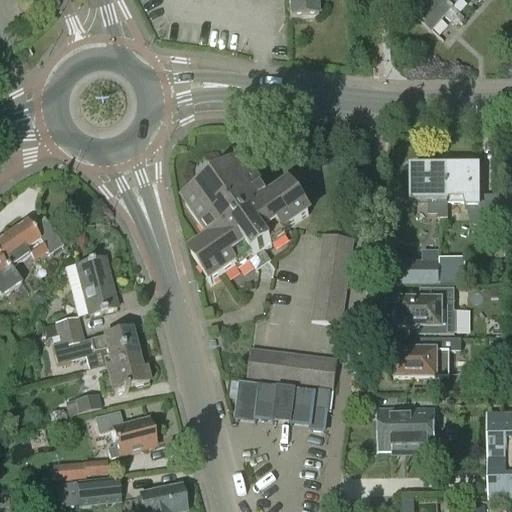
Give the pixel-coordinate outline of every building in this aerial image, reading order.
[(288,0),(290,21),(317,20),(315,0),(288,0)] [(439,0),(432,0),(415,19),(430,33),(443,19),(455,30),(463,21),(451,11),(439,0)] [(439,0),(451,11),(460,0),(466,0),(475,8),(482,0),(439,0)] [(242,165),(184,206),(210,243),(190,256),(211,285),(235,268),(237,272),(271,248),(269,244),(308,217),(288,188),(268,202),(242,165)] [(450,171),(447,171),(447,206),(465,206),(467,212),(472,226),(495,226),(495,199),(479,199),(479,171),(462,171),(462,168),(450,168),(450,171)] [(410,171),(410,203),(437,203),(437,222),(447,222),(447,206),(447,171),(410,171)] [(0,301),(1,301),(8,310),(26,296),(20,288),(21,287),(9,271),(29,257),(25,252),(38,244),(48,258),(63,248),(43,220),(30,229),(26,224),(0,242),(0,301)] [(323,238),(310,324),(340,329),(340,326),(353,242),(323,238)] [(394,266),(393,286),(435,288),(436,256),(422,256),(422,267),(394,266)] [(102,262),(75,269),(89,320),(116,313),(102,262)] [(460,264),(436,264),(435,288),(459,288),(460,264)] [(490,290),(490,300),(502,300),(502,290),(490,290)] [(393,311),(393,322),(397,324),(397,330),(439,331),(440,314),(453,315),(453,292),(426,292),(426,304),(397,303),(397,309),(393,311)] [(76,322),(54,328),(58,340),(80,334),(76,322)] [(129,333),(89,344),(97,373),(105,371),(137,363),(129,333)] [(80,334),(58,340),(61,353),(83,347),(80,334)] [(388,362),(388,373),(391,375),(391,381),(447,381),(447,355),(459,355),(460,343),(420,342),(420,354),(392,354),(392,359),(388,362)] [(250,353),(246,384),(332,395),(336,364),(250,353)] [(108,381),(97,384),(101,399),(112,396),(112,397),(148,387),(147,386),(146,386),(143,374),(140,375),(137,363),(105,371),(108,381)] [(325,412),(311,410),(313,396),(241,387),(236,421),(308,430),(308,432),(322,434),(325,412)] [(97,400),(63,408),(67,421),(100,413),(97,400)] [(434,413),(377,414),(377,454),(434,453),(434,446),(449,446),(448,428),(434,428),(434,413)] [(117,419),(95,424),(98,438),(111,435),(118,461),(154,452),(146,424),(120,431),(117,419)] [(511,425),(487,426),(488,506),(511,505),(511,425)] [(83,470),(59,472),(61,486),(84,484),(84,481),(107,478),(106,465),(83,468),(83,470)] [(117,483),(60,489),(62,510),(77,509),(78,511),(120,507),(117,483)] [(184,511),(180,490),(138,498),(140,511),(184,511)]
